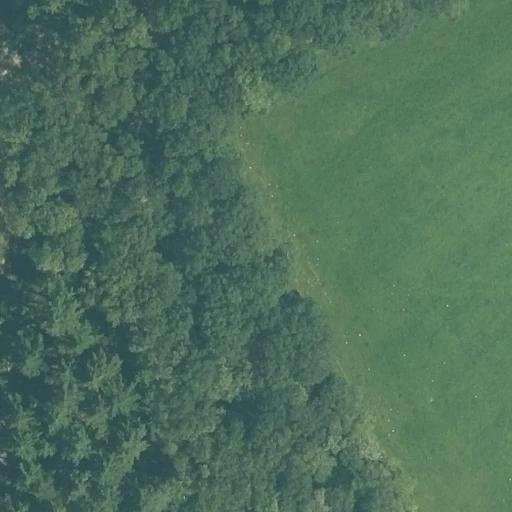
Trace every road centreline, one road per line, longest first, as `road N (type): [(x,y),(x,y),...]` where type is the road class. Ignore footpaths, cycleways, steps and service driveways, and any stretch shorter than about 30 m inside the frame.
road 1 (track): [(0,470),(0,197)]
road 2 (track): [(0,106),(24,65),(146,0)]
